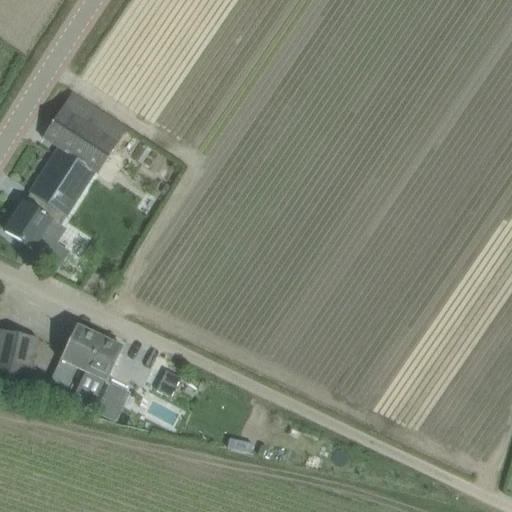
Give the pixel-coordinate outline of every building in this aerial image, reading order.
[(4,233),(32,251),(50,223),(58,229),(94,173),(99,176),(128,131),(88,106),(71,95),(42,139),(58,150),(4,233)] [(91,359),(101,339),(76,327),(49,386),(64,393),(75,369),(85,373),(91,359)] [(0,392),(23,397),(32,359),(36,340),(0,331),(0,392)] [(105,385),(122,349),(101,339),(91,359),(85,373),(85,374),(71,404),(90,413),(95,402),(88,399),(96,380),(105,385)] [(166,372),(161,381),(164,382),(177,389),(182,380),(168,373),(166,372)]
